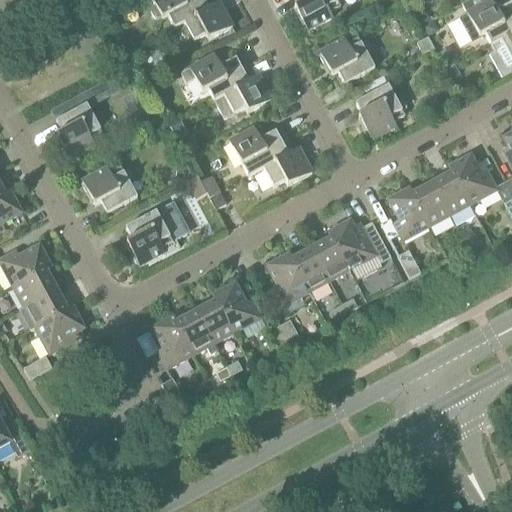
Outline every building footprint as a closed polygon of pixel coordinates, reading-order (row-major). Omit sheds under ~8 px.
[(186,10),(202,0),(149,0),(154,9),(152,11),(151,13),(151,16),(152,18),(153,20),(156,21),(158,21),(160,20),(162,23),(167,20),(174,32),(183,27),(183,26),(192,21),(186,10)] [(183,26),(183,27),(184,29),(182,30),(181,34),(182,37),(185,40),(188,41),(191,41),(193,45),(204,38),(207,44),(232,30),(218,6),(213,9),(208,0),(202,0),(186,10),(192,21),(183,26)] [(294,0),(299,7),(293,10),(307,35),(331,21),(328,16),(340,10),(338,6),(341,3),(341,0),(294,0)] [(511,5),(505,9),(500,0),(474,0),(462,7),(466,15),(459,19),(460,20),(458,21),(471,45),(482,40),(481,39),(484,37),(490,49),(500,44),(499,43),(508,38),(502,27),(511,21),(511,5)] [(500,44),(490,49),(493,54),(490,56),(502,79),(511,73),(511,21),(502,27),(508,38),(499,43),(500,44)] [(434,32),(437,30),(432,22),(422,29),(428,40),(435,35),(434,32)] [(427,40),(416,46),(422,57),(433,51),(427,40)] [(363,43),(358,44),(357,41),(345,48),(342,42),(318,56),(331,80),(337,77),(343,89),(374,72),(365,57),(369,54),(370,50),(369,46),(367,44),(363,43)] [(225,83),(247,71),(240,59),(219,70),(213,59),(180,77),(185,87),(194,82),(202,96),(207,93),(213,105),(223,100),(223,99),(232,94),(225,83)] [(446,73),(451,82),(460,77),(455,68),(446,73)] [(223,100),(213,105),(223,123),(244,111),(247,117),(272,103),(258,79),(253,82),(247,71),(225,83),(232,94),(223,99),(223,100)] [(103,85),(111,99),(121,94),(113,79),(103,85)] [(368,99),(354,107),(360,118),(358,120),(371,144),(395,131),(392,126),(404,119),(402,116),(404,113),(405,110),(405,107),(402,104),(399,103),(395,104),(382,79),(363,90),(368,99)] [(98,121),(94,122),(86,108),(56,125),(62,136),(56,139),(70,164),(94,150),(91,145),(103,139),(101,135),(104,132),(105,128),(104,125),(101,122),(98,121)] [(179,123),(170,128),(177,140),(186,135),(179,123)] [(265,156),(287,144),(280,132),(259,143),(253,132),(228,145),(248,181),(263,173),(262,172),(271,167),(265,156)] [(511,135),(502,141),(507,151),(502,154),(511,172),(511,180),(505,185),(511,197),(511,135)] [(192,138),(181,144),(188,156),(199,149),(192,138)] [(293,155),(287,144),(265,156),(271,167),(262,172),(263,173),(272,190),(284,185),(287,190),(311,177),(298,152),(293,155)] [(470,158),(448,170),(469,209),(496,194),(503,208),(511,202),(511,197),(505,185),(500,187),(495,190),(486,176),(481,179),(470,158)] [(190,165),(180,164),(178,180),(188,181),(190,165)] [(126,172),(121,173),(120,170),(108,177),(105,171),(81,185),(94,209),(100,206),(106,218),(137,201),(128,186),(131,183),(132,179),(132,175),(129,173),(126,172)] [(451,176),(431,186),(449,219),(469,209),(448,170),(448,171),(451,176)] [(201,186),(207,196),(210,202),(221,196),(212,179),(201,185),(201,186)] [(198,180),(186,186),(194,200),(195,203),(195,202),(207,196),(201,186),(198,180)] [(409,192),(408,192),(429,230),(449,219),(431,186),(412,197),(409,192)] [(429,230),(408,192),(387,204),(398,224),(392,227),(402,245),(429,230)] [(4,198),(0,200),(0,235),(4,234),(1,228),(21,217),(9,195),(4,198)] [(221,196),(210,202),(215,212),(227,206),(222,195),(221,196)] [(511,202),(503,208),(511,223),(511,202)] [(156,215),(125,232),(131,243),(126,246),(139,270),(163,257),(164,259),(180,250),(176,244),(175,243),(186,237),(169,207),(156,215)] [(390,260),(377,235),(371,226),(363,230),(360,225),(352,229),(350,224),(327,236),(330,242),(349,274),(376,259),(380,266),(390,260)] [(473,237),(462,243),(466,251),(477,245),(473,237)] [(330,242),(311,252),(329,285),(349,274),(330,242)] [(466,251),(462,243),(451,249),(455,257),(466,251)] [(0,268),(12,292),(51,271),(39,249),(18,260),(16,255),(0,263),(0,268)] [(289,257),(288,258),(309,296),(329,285),(311,252),(291,263),(289,257)] [(397,260),(409,282),(420,276),(408,254),(397,260)] [(309,296),(288,258),(266,270),(277,290),(272,293),(282,311),(309,296)] [(51,271),(12,292),(23,312),(56,294),(46,274),(51,271)] [(212,299),(233,337),(261,322),(251,304),(245,307),(234,287),(212,299)] [(25,333),(32,329),(34,331),(72,311),(72,310),(67,313),(56,294),(23,312),(25,314),(17,318),(25,333)] [(215,304),(195,315),(214,348),(233,337),(212,299),(215,304)] [(352,302),(341,308),(346,316),(357,311),(352,302)] [(346,316),(341,308),(331,314),(335,322),(346,316)] [(84,333),(72,311),(34,331),(49,359),(84,340),(81,334),(84,333)] [(211,357),(217,354),(195,315),(176,325),(173,320),(194,359),(207,351),(211,357)] [(194,359),(173,320),(151,332),(162,353),(157,355),(166,374),(194,359)] [(289,324),(278,330),(291,352),(302,346),(289,324)] [(291,352),(278,330),(267,336),(279,358),(291,352)] [(23,372),(29,383),(51,371),(45,360),(23,372)] [(226,371),(231,379),(241,373),(237,365),(226,371)] [(231,379),(226,371),(215,377),(220,385),(231,379)] [(205,381),(196,385),(201,393),(209,389),(205,381)] [(172,382),(161,388),(173,411),(184,405),(172,382)] [(0,451),(9,446),(17,461),(29,454),(14,427),(3,433),(0,426),(0,451)]
